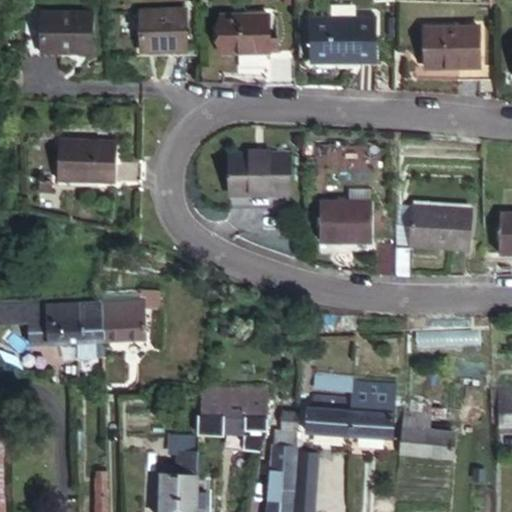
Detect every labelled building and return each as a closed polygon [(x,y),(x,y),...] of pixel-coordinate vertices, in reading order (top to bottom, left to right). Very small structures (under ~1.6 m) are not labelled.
[(97,40),(96,3),(48,1),(48,40),(97,40)] [(192,42),(193,3),(147,3),(148,42),(192,42)] [(278,47),(279,10),(228,10),(228,45),(278,47)] [(383,58),(383,12),(320,11),(320,57),(383,58)] [(486,64),(487,24),(435,23),(434,64),(486,64)] [(277,81),(305,83),(305,50),(277,50),(277,81)] [(119,172),(119,133),(62,133),(63,173),(119,172)] [(232,187),(292,188),(292,146),(232,145),(232,187)] [(292,203),(292,188),(232,187),(232,202),(292,203)] [(352,198),(374,198),(373,188),(351,188),(352,198)] [(373,239),(374,198),(352,198),(323,197),(322,238),(373,239)] [(412,199),(412,232),(412,239),(471,239),(472,200),(412,199)] [(511,255),(511,217),(496,217),(497,255),(511,255)] [(394,272),(395,239),(378,238),(378,272),(394,272)] [(412,239),(398,238),(398,269),(412,269),(412,239)] [(104,293),(106,334),(148,333),(148,302),(159,302),(158,281),(136,282),(136,292),(104,293)] [(136,282),(105,283),(104,288),(104,293),(136,292),(136,282)] [(78,336),(79,352),(100,352),(100,334),(106,334),(104,293),(104,288),(76,289),(76,297),(78,336)] [(30,338),(78,336),(76,297),(30,299),(30,316),(30,338)] [(0,317),(30,316),(30,299),(0,300),(0,317)] [(449,386),(450,375),(439,373),(437,388),(441,388),(440,399),(450,400),(452,387),(449,386)] [(335,386),(336,376),(321,374),(320,384),(335,386)] [(356,395),(357,378),(336,376),(335,386),(320,384),(319,393),(356,395)] [(401,381),(357,378),(356,395),(355,431),(357,431),(364,432),(389,433),(398,434),(401,381)] [(205,424),(269,425),(271,390),(251,390),(248,385),(205,384),(205,424)] [(479,424),(483,392),(470,390),(466,422),(479,424)] [(312,429),(355,431),(356,395),(319,393),(318,406),(313,406),(312,429)] [(511,427),(511,399),(503,400),(504,427),(511,427)] [(286,424),(301,425),(302,409),(296,409),(288,408),(286,424)] [(435,411),(409,408),(405,448),(457,455),(460,431),(434,428),(435,411)] [(272,511),(294,511),(300,429),(277,427),(272,511)] [(389,433),(364,432),(362,448),(388,449),(389,433)] [(164,511),(201,511),(201,510),(201,480),(200,444),(196,444),(197,441),(180,440),(180,469),(165,469),(164,511)] [(307,511),(318,511),(322,452),(304,452),(300,511),(307,511)] [(102,467),(102,511),(114,511),(114,467),(108,467),(102,467)] [(488,481),(489,471),(478,471),(478,481),(488,481)] [(201,480),(201,510),(215,511),(215,481),(201,480)]
